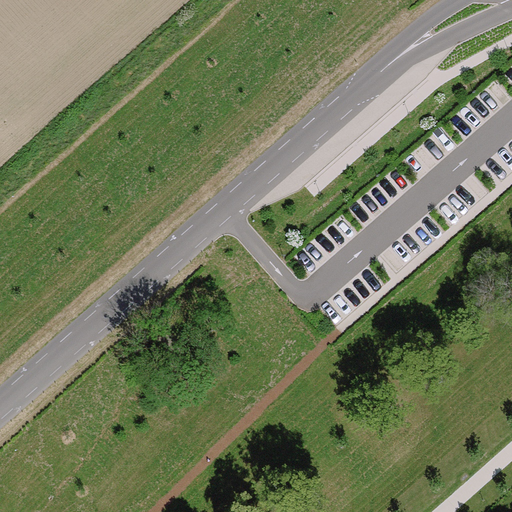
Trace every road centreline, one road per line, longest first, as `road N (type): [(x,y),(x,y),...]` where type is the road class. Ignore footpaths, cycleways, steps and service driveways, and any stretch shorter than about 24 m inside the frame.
road 1 (tertiary): [(377,76),(0,410)]
road 2 (tertiary): [(377,76),(511,9)]
